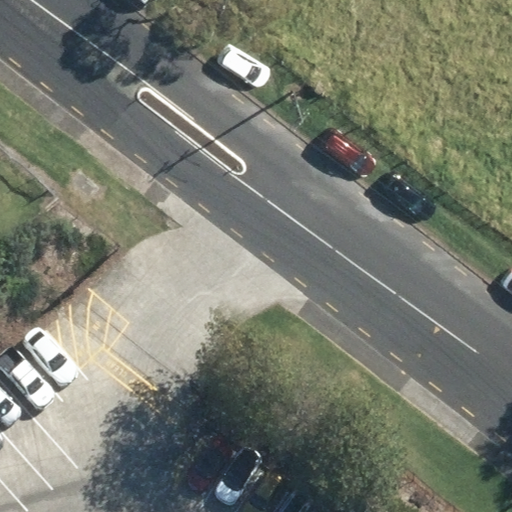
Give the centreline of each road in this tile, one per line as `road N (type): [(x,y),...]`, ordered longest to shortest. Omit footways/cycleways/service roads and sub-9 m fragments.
road 1 (residential): [(22,0),(511,376)]
road 2 (unknown): [(56,428),(150,511)]
